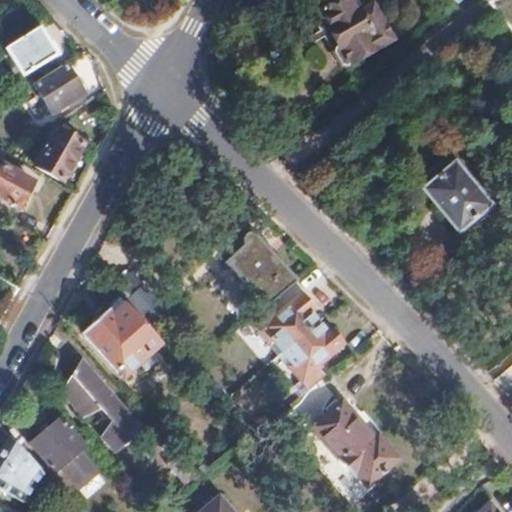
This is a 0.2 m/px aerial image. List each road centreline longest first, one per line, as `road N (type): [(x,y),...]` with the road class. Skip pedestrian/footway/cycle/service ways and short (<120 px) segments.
road 1 (residential): [(162,85),(511,436)]
road 2 (residential): [(162,85),(0,370)]
road 3 (residential): [(69,0),(162,85)]
